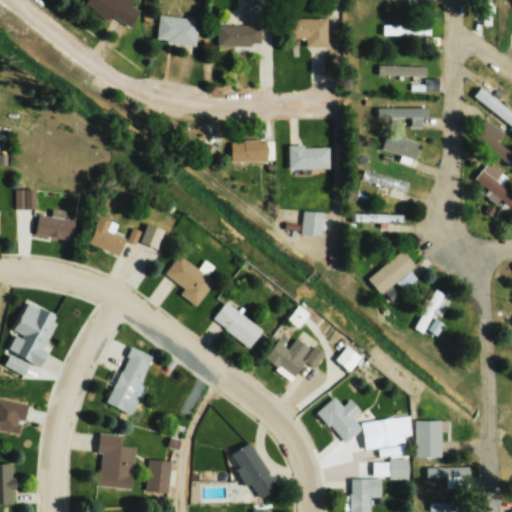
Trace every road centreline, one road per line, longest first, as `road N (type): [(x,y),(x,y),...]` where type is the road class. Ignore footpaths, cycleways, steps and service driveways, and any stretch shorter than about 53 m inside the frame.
road 1 (residential): [(315,511),(307,459),(262,399),(121,297),(69,275),(0,267)]
road 2 (residential): [(322,99),(171,101),(114,74),(24,0)]
road 3 (residential): [(55,511),(70,389),(121,297)]
